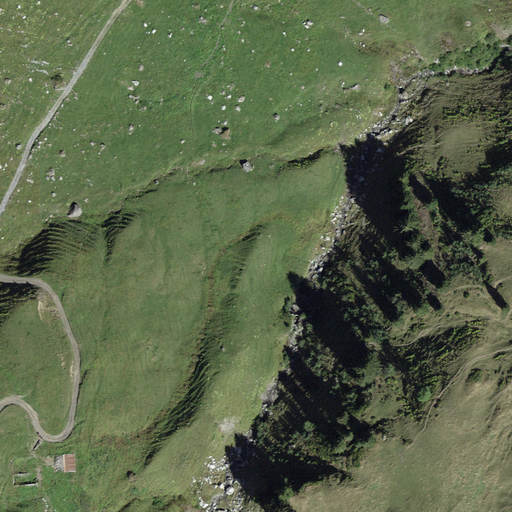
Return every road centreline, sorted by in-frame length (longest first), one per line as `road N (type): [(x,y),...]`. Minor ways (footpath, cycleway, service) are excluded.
road 1 (track): [(0,277),(45,285),(76,348),(77,369),(70,428),(57,439),(42,434),(25,405),(0,406)]
road 2 (track): [(129,0),(31,139),(0,212)]
